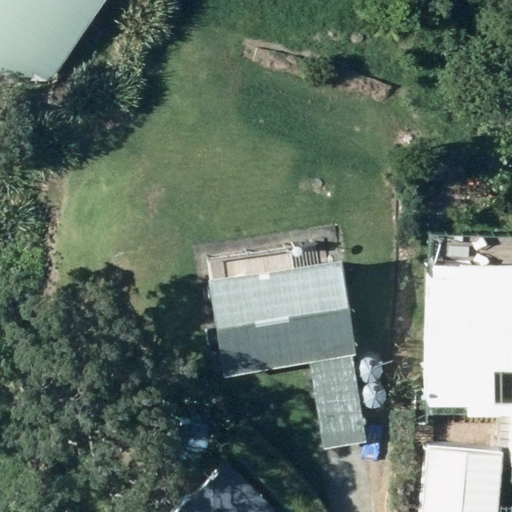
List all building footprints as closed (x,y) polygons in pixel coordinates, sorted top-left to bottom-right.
[(0,0),(0,74),(23,90),(33,75),(48,84),(104,0),(0,0)] [(511,244),(504,253),(504,264),(506,267),(428,267),(427,406),(511,406),(511,244)] [(340,264),(207,283),(221,377),(309,364),(321,450),(366,443),(340,264)] [(261,511),(271,503),(222,450),(153,511),(261,511)] [(424,452),(420,511),(496,511),(500,457),(424,452)]
